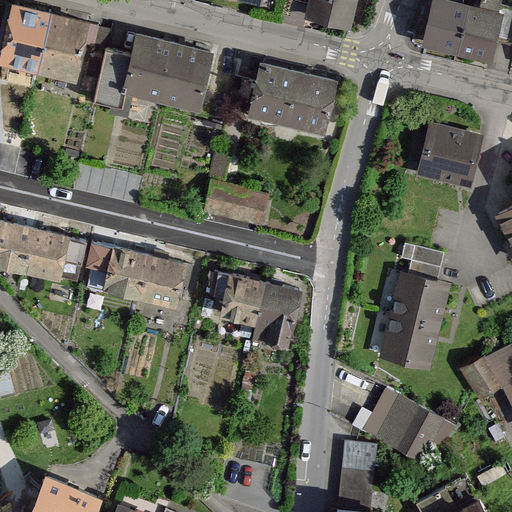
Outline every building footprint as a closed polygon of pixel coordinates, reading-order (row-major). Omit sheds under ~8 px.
[(301,0),(299,7),(346,19),(351,0),(301,0)] [(486,0),(428,0),(415,45),(490,67),(508,6),(486,0)] [(98,23),(14,2),(0,56),(0,64),(81,86),(98,23)] [(126,98),(200,117),(216,52),(136,32),(129,60),(109,55),(95,108),(122,115),(126,98)] [(337,83),(260,64),(247,117),(324,136),(337,83)] [(482,129),(422,113),(408,168),(468,184),(482,129)] [(131,196),(136,170),(85,159),(79,185),(131,196)] [(511,182),(511,199),(485,213),(511,263),(511,166),(505,170),(511,182)] [(265,185),(205,172),(198,204),(258,217),(265,185)] [(67,229),(0,215),(0,261),(57,274),(67,229)] [(183,257),(90,235),(80,279),(173,300),(183,257)] [(307,282),(222,262),(212,306),(253,316),(249,334),(292,345),(307,282)] [(450,278),(393,263),(371,349),(428,363),(450,278)] [(511,335),(461,363),(502,439),(511,433),(511,335)] [(0,391),(17,389),(12,361),(0,363),(0,391)] [(445,413),(381,380),(356,425),(422,458),(445,413)] [(347,436),(343,497),(375,499),(379,438),(347,436)] [(44,467),(26,511),(94,511),(103,489),(44,467)] [(424,511),(491,511),(481,488),(473,491),(465,474),(417,495),(424,511)] [(148,511),(116,502),(112,511),(148,511)] [(389,511),(390,507),(330,503),(329,511),(389,511)]
